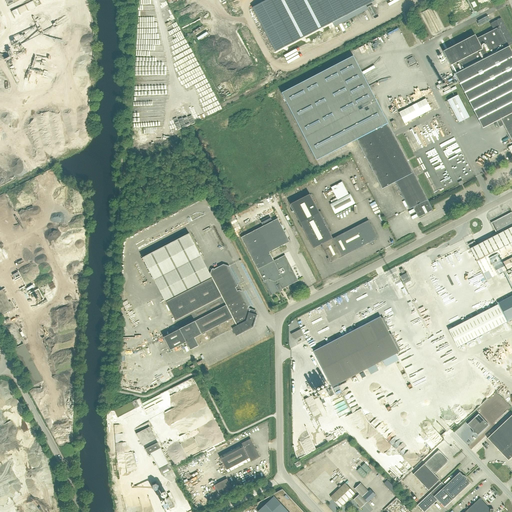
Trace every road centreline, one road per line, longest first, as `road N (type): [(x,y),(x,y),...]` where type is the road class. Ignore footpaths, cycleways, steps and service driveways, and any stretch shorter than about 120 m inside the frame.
road 1 (unclassified): [(319,511),(281,467),(280,319),(511,194)]
road 2 (unknown): [(279,352),(301,354),(303,416),(339,422),(392,468)]
road 3 (unknown): [(491,205),(431,82),(386,69)]
road 4 (unclassified): [(77,511),(65,467),(9,365)]
road 5 (unknown): [(161,511),(126,424),(141,413),(167,433)]
